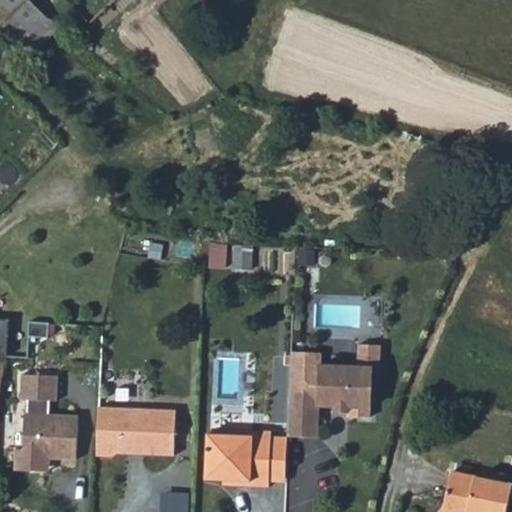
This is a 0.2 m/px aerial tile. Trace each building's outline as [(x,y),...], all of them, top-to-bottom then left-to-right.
[(46,22),(31,7),(32,5),(27,0),(8,0),(0,8),(0,17),(25,43),(46,22)] [(228,268),(230,245),(213,243),(211,266),(228,268)] [(250,269),(253,248),(235,246),(233,267),(250,269)] [(10,320),(0,318),(0,352),(7,353),(10,320)] [(316,355),(292,354),(289,439),(320,440),(321,407),(339,408),(339,405),(350,406),(350,408),(349,414),(349,419),(371,420),(374,371),(381,371),(382,347),(360,346),(359,369),(323,367),(323,359),(316,355)] [(58,375),(22,374),(21,399),(28,399),(28,413),(25,413),(24,448),(16,448),(15,470),(40,470),(41,457),(50,458),(77,459),(79,415),(50,414),(50,400),(57,400),(58,375)] [(100,393),(98,442),(114,442),(118,439),(130,440),(134,436),(144,437),(144,440),(175,442),(177,396),(100,393)] [(350,406),(339,405),(339,408),(338,413),(349,414),(350,408),(350,406)] [(271,484),(273,439),(273,434),(235,432),(235,437),(209,436),(207,482),(233,483),(233,488),(271,489),(271,484)] [(289,440),(273,439),(271,484),(287,484),(289,440)] [(41,457),(40,470),(50,471),(50,458),(41,457)] [(507,511),(511,490),(511,484),(452,472),(443,511),(507,511)] [(190,511),(191,492),(163,492),(162,511),(190,511)]
